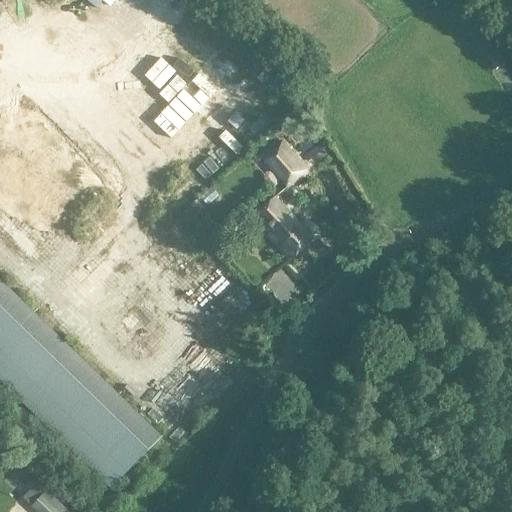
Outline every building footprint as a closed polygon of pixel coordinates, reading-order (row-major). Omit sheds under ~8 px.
[(48,0),(61,19),(72,11),(81,24),(101,10),(94,0),(48,0)] [(94,0),(101,10),(115,0),(94,0)] [(210,25),(193,41),(224,75),(242,59),(238,55),(248,47),(230,27),(220,36),(210,25)] [(193,41),(175,57),(185,67),(176,76),(194,96),(203,87),(207,91),(224,75),(193,41)] [(157,74),(139,90),(171,124),(188,108),(185,104),(194,96),(176,76),(167,84),(157,74)] [(132,116),(122,125),(140,145),(150,136),(154,140),(171,124),(139,90),(122,106),(132,116)] [(286,186),(288,188),(308,170),(283,142),(263,160),(286,186)] [(48,160),(64,173),(70,166),(54,153),(48,160)] [(29,199),(39,190),(47,199),(58,189),(37,168),(17,187),(29,199)] [(292,259),(313,240),(273,198),(253,217),(292,259)] [(197,200),(182,213),(190,222),(204,208),(197,200)] [(167,209),(160,215),(167,222),(174,216),(167,209)] [(174,216),(167,222),(174,229),(181,222),(174,216)] [(135,223),(104,253),(119,269),(150,239),(135,223)] [(188,229),(181,236),(188,243),(195,236),(188,229)] [(150,239),(119,269),(133,283),(164,252),(150,239)] [(212,246),(205,252),(211,259),(218,253),(212,246)] [(164,252),(133,283),(146,296),(177,266),(164,252)] [(218,253),(211,259),(218,266),(225,259),(218,253)] [(4,260),(0,264),(0,288),(18,307),(34,291),(4,260)] [(177,266),(146,296),(160,310),(190,280),(177,266)] [(190,280),(160,310),(175,326),(206,296),(190,280)] [(0,288),(0,315),(5,320),(18,307),(0,288)] [(222,319),(207,334),(237,365),(253,349),(222,319)] [(57,325),(26,356),(42,371),(73,341),(57,325)] [(207,334),(193,348),(223,378),(237,365),(207,334)] [(73,341),(42,371),(56,385),(86,355),(73,341)] [(193,348),(179,361),(210,392),(223,378),(193,348)] [(86,355),(56,385),(69,399),(100,368),(86,355)] [(179,361),(166,375),(196,405),(210,392),(179,361)] [(100,368),(69,399),(85,414),(115,384),(100,368)] [(166,375),(150,390),(180,421),(196,405),(166,375)] [(18,382),(11,389),(18,396),(25,388),(18,382)] [(25,388),(18,396),(25,402),(32,395),(25,388)] [(206,414),(218,400),(210,393),(198,407),(206,414)] [(46,408),(39,415),(46,422),(53,415),(46,408)] [(53,415),(46,422),(53,428),(60,421),(53,415)] [(33,508),(37,511),(67,511),(39,484),(25,499),(34,507),(33,508)]
